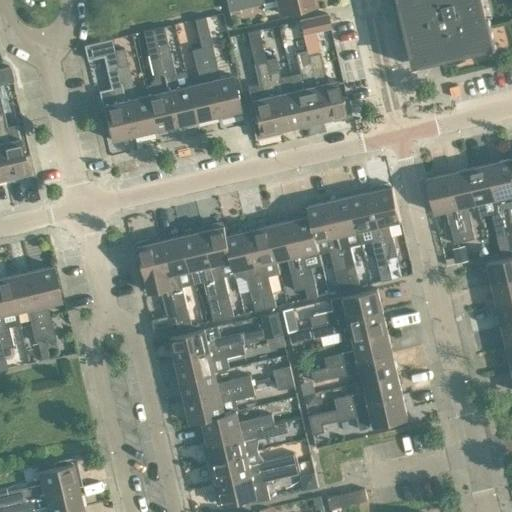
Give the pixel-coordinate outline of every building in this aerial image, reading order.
[(317,0),(227,0),(230,8),(264,1),(263,0),(277,0),(280,11),(318,2),(317,0)] [(483,0),(401,0),(404,9),(405,9),(411,7),(414,21),(406,26),(410,32),(416,60),(417,59),(441,54),(442,54),(443,53),(466,48),(493,42),(489,21),(484,4),(483,0)] [(329,11),(301,17),(304,31),(332,25),(329,11)] [(207,14),(196,17),(203,44),(213,42),(207,14)] [(165,24),(154,27),(176,122),(185,120),(185,122),(187,124),(195,122),(196,120),(196,117),(197,117),(189,82),(190,82),(186,68),(176,71),(165,24)] [(154,27),(143,29),(154,76),(150,83),(145,84),(147,92),(155,127),(157,127),(158,129),(160,130),(168,128),(169,126),(168,124),(176,122),(154,27)] [(260,27),(248,30),(260,81),(249,84),(256,114),(252,115),(257,134),(259,136),(274,132),(275,130),(275,128),(282,126),(266,58),(267,57),(260,27)] [(113,37),(86,43),(89,58),(105,54),(113,86),(100,89),(112,137),(135,132),(119,64),(116,49),(113,37)] [(218,62),(213,42),(203,44),(218,112),(228,110),(229,112),(231,113),(243,111),(234,71),(220,75),(217,62),(218,62)] [(190,82),(189,82),(197,117),(218,112),(203,44),(193,47),(197,66),(198,67),(201,79),(190,82)] [(125,47),(116,49),(119,64),(135,132),(155,127),(147,92),(136,95),(133,82),(134,82),(125,47)] [(302,71),(291,74),(303,121),(324,116),(309,52),(308,52),(307,48),(297,50),(302,71)] [(320,50),(309,52),(324,116),(333,114),(334,118),(353,114),(348,94),(342,94),(338,77),(327,80),(320,50)] [(267,57),(266,58),(282,126),(303,121),(291,74),(282,76),(277,55),(267,57)] [(2,66),(0,66),(0,144),(7,175),(14,173),(17,177),(36,172),(31,152),(25,153),(18,123),(7,125),(0,95),(0,81),(14,78),(10,64),(2,66)] [(511,155),(491,160),(511,248),(511,247),(511,205),(511,204),(511,155)] [(491,160),(470,165),(478,200),(481,213),(492,210),(502,250),(511,248),(491,160)] [(470,165),(449,170),(465,238),(475,236),(467,202),(478,200),(470,165)] [(449,170),(427,175),(435,210),(448,207),(455,240),(465,238),(449,170)] [(379,187),(372,188),(388,255),(398,253),(394,233),(393,234),(390,220),(402,217),(394,183),(392,184),(391,181),(389,180),(380,182),(379,184),(379,187)] [(372,188),(351,193),(362,240),(373,238),(382,278),(393,275),(388,255),(372,188)] [(351,193),(330,198),(351,285),(361,283),(351,243),(362,240),(351,193)] [(330,198),(308,203),(310,213),(311,213),(319,247),(320,250),(331,248),(340,288),(350,285),(351,285),(330,198)] [(310,213),(290,218),(306,285),(309,295),(319,293),(312,263),(322,260),(320,250),(319,247),(311,213),(310,213)] [(290,218),(269,223),(277,257),(289,254),(292,268),(291,268),(296,287),(306,285),(290,218)] [(211,226),(204,228),(225,315),(235,313),(225,273),(235,271),(232,257),(233,257),(227,233),(228,233),(225,223),(224,223),(224,221),(222,219),(212,221),(211,224),(211,226)] [(269,223),(248,228),(267,305),(277,303),(270,273),(281,270),(277,257),(269,223)] [(184,232),(183,233),(195,281),(205,279),(214,318),(225,315),(204,228),(195,230),(194,228),(192,226),(185,228),(184,230),(184,232)] [(228,233),(227,233),(233,257),(232,257),(235,271),(236,274),(240,274),(250,279),(256,308),(267,305),(248,228),(228,233)] [(183,233),(162,238),(183,325),(193,323),(184,284),(195,281),(183,233)] [(135,242),(135,244),(138,256),(140,257),(142,257),(147,277),(149,289),(162,286),(168,313),(153,316),(157,331),(170,328),(183,325),(162,238),(153,240),(152,238),(150,236),(137,239),(136,240),(135,242)] [(466,243),(454,245),(456,254),(457,260),(469,258),(466,243)] [(511,254),(488,260),(493,281),(511,276),(511,254)] [(54,263),(30,269),(46,336),(45,336),(46,340),(57,338),(51,314),(48,301),(62,297),(54,263)] [(30,269),(9,274),(17,308),(28,305),(31,319),(35,339),(45,336),(46,336),(30,269)] [(9,274),(0,275),(0,330),(4,346),(6,356),(12,354),(16,350),(14,344),(9,324),(20,321),(17,308),(9,274)] [(511,276),(493,281),(498,302),(511,299),(511,276)] [(334,308),(311,313),(314,324),(383,307),(378,285),(332,296),(334,308)] [(511,299),(498,302),(503,323),(511,321),(511,299)] [(294,305),(285,307),(290,329),(299,327),(294,305)] [(299,327),(290,329),(292,340),(316,334),(342,328),(347,334),(348,338),(354,336),(388,328),(383,307),(314,324),(299,327)] [(279,309),(262,313),(265,324),(267,335),(284,331),(279,309)] [(511,321),(503,323),(508,344),(511,343),(511,321)] [(219,323),(171,334),(177,356),(244,340),(244,341),(248,340),(245,329),(222,334),(219,323)] [(357,347),(326,354),(328,364),(344,360),(344,361),(393,349),(388,328),(354,336),(357,347)] [(0,366),(8,365),(6,356),(4,346),(0,330),(0,366)] [(259,348),(256,338),(247,341),(249,350),(259,348)] [(244,340),(177,356),(181,377),(216,369),(229,366),(227,355),(246,350),(244,341),(244,340)] [(328,364),(313,367),(316,379),(348,372),(348,371),(361,368),(364,379),(398,370),(393,349),(344,361),(344,360),(328,364)] [(290,362),(274,366),(277,377),(293,373),(290,362)] [(216,369),(181,377),(186,398),(254,382),(251,372),(232,376),(232,377),(218,380),(216,369)] [(352,392),(335,396),(338,407),(403,391),(398,370),(364,379),(366,389),(353,392),(352,392)] [(293,373),(277,377),(279,386),(295,382),(293,373)] [(254,382),(186,398),(192,419),(203,417),(203,416),(226,411),(226,410),(237,407),(235,397),(256,392),(254,382)] [(316,390),(306,393),(309,403),(319,400),(316,390)] [(338,407),(310,413),(314,432),(326,429),(324,421),(358,413),(361,427),(409,415),(403,391),(338,407)] [(303,415),(301,404),(273,411),(275,421),(289,418),(303,415)] [(226,411),(203,416),(203,417),(208,437),(275,421),(273,411),(253,416),(240,419),(237,407),(226,410),(226,411)] [(207,443),(206,445),(208,455),(211,457),(213,456),(213,458),(260,447),(260,444),(261,435),(291,428),(289,418),(275,421),(208,437),(209,442),(207,443)] [(211,460),(210,462),(212,473),(215,474),(217,474),(218,479),(283,464),(299,460),(296,450),(266,457),(261,450),(260,447),(213,458),(213,460),(211,460)] [(7,489),(0,490),(0,502),(9,500),(79,484),(76,474),(79,474),(80,472),(77,457),(74,456),(56,460),(55,462),(55,464),(39,468),(42,482),(28,485),(28,484),(7,489)] [(299,460),(283,464),(286,474),(301,470),(299,460)] [(217,485),(216,487),(218,498),(221,499),(223,499),(223,502),(257,494),(258,499),(271,495),(268,480),(269,478),(286,474),(283,464),(218,479),(219,485),(217,485)] [(9,500),(0,502),(0,511),(8,511),(33,506),(47,503),(49,511),(53,511),(84,505),(79,484),(9,500)]
